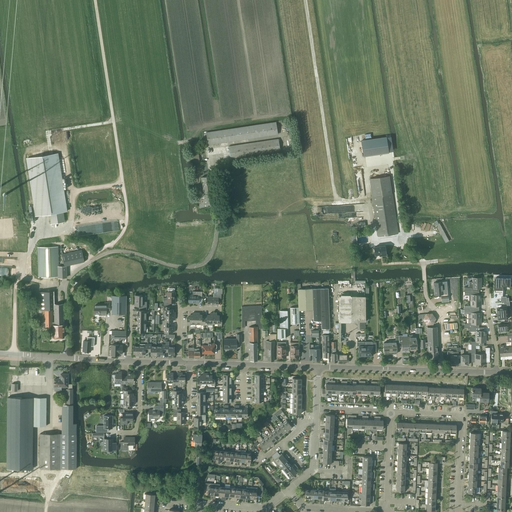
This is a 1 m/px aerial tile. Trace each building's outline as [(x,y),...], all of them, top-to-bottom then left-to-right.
[(206,132),(208,144),(277,134),(275,122),(206,132)] [(361,140),(364,156),(388,153),(388,152),(386,137),(361,140)] [(228,146),(230,158),(279,151),(278,139),(228,146)] [(57,153),(27,158),(36,216),(49,214),(51,224),(57,223),(57,221),(61,221),(60,212),(67,211),(64,193),(63,193),(57,153)] [(200,184),(195,185),(196,192),(198,192),(198,198),(204,197),(205,204),(214,203),(211,176),(201,177),(203,193),(202,193),(200,184)] [(369,179),(370,184),(378,236),(398,233),(390,184),(389,176),(369,179)] [(445,243),(449,241),(439,223),(436,225),(445,243)] [(59,277),(59,278),(66,277),(66,266),(58,266),(58,246),(38,247),(38,277),(59,277)] [(386,255),(385,246),(374,247),(375,255),(382,254),(382,256),(386,255)] [(62,254),(63,261),(64,266),(84,261),(81,250),(62,254)] [(469,287),(464,287),(464,291),(479,291),(479,288),(481,288),(481,278),(473,278),(473,281),(469,281),(469,287)] [(495,278),(494,292),(503,293),(503,286),(511,286),(511,278),(495,278)] [(438,282),(433,283),(433,284),(434,294),(441,294),(441,299),(448,298),(448,294),(443,295),(442,282),(438,282)] [(174,292),(174,288),(172,288),(168,288),(168,292),(167,292),(167,298),(163,298),(163,305),(169,305),(169,302),(172,302),(175,303),(175,292),(174,292)] [(207,297),(207,305),(218,305),(218,299),(221,299),(221,294),(222,294),(222,288),(218,288),(214,288),(214,293),(213,293),(213,297),(207,297)] [(312,289),(313,309),(313,321),(321,320),(321,329),(330,328),(328,288),(312,289)] [(313,309),(312,289),(298,289),(299,310),(313,309)] [(54,291),(39,292),(40,310),(44,310),(44,318),(45,318),(45,328),(52,327),(53,338),(54,338),(56,338),(57,337),(64,337),(63,304),(54,304),(54,291)] [(188,303),(199,303),(199,298),(202,298),(202,292),(192,291),(192,295),(188,295),(188,303)] [(479,291),(464,291),(464,295),(468,295),(468,300),(471,300),(481,300),(481,297),(481,295),(479,295),(479,291)] [(135,306),(139,306),(139,309),(146,309),(146,302),(143,302),(143,296),(135,295),(135,306)] [(112,296),(112,314),(126,314),(126,296),(112,296)] [(339,302),(339,321),(341,321),(351,321),(351,296),(350,296),(340,296),(339,296),(339,302)] [(365,296),(351,296),(351,321),(357,321),(357,329),(365,329),(365,297),(365,296)] [(471,305),(464,305),(464,309),(479,309),(479,306),(481,306),(481,304),(481,300),(471,300),(471,305)] [(94,317),(95,317),(95,314),(106,314),(106,310),(110,310),(110,302),(105,302),(105,305),(94,305),(94,317)] [(170,306),(163,306),(163,315),(165,315),(175,315),(175,312),(173,312),(173,309),(170,309),(170,306)] [(261,306),(242,307),(242,328),(244,328),(244,322),(255,321),(255,326),(257,326),(257,330),(262,329),(261,306)] [(290,307),(290,324),(299,324),(298,307),(290,307)] [(497,308),(496,308),(496,312),(497,312),(498,319),(501,319),(505,319),(508,318),(507,308),(499,308),(498,308),(497,308)] [(479,309),(464,309),(464,313),(468,313),(468,318),(480,318),(481,315),(481,313),(479,313),(479,309)] [(287,310),(279,311),(280,323),(280,328),(280,329),(285,328),(288,328),(287,310)] [(190,325),(196,325),(196,313),(192,313),(192,315),(190,315),(190,317),(187,317),(187,324),(190,325)] [(201,325),(204,325),(204,316),(201,316),(201,315),(199,315),(199,313),(196,313),(196,325),(201,325)] [(213,325),(213,323),(213,313),(210,313),(210,315),(207,315),(207,316),(204,316),(204,325),(207,325),(213,325)] [(213,313),(213,323),(218,323),(218,325),(221,325),(222,317),(219,316),(219,315),(216,315),(216,313),(213,313)] [(163,320),(163,324),(170,324),(170,321),(173,321),(173,318),(174,318),(175,315),(165,315),(164,320),(163,320)] [(468,323),(464,323),(464,328),(469,328),(469,327),(479,327),(479,324),(480,324),(480,322),(480,318),(468,318),(468,323)] [(504,324),(498,324),(499,331),(502,331),(502,332),(506,332),(506,331),(509,330),(509,326),(511,326),(511,321),(508,321),(504,322),(504,324)] [(170,324),(163,324),(162,327),(164,327),(164,333),(172,333),(172,330),(174,330),(174,327),(170,327),(170,324)] [(257,343),(258,343),(257,330),(257,326),(255,326),(249,327),(250,358),(250,361),(257,361),(257,343)] [(421,340),(421,348),(426,348),(426,347),(428,347),(428,358),(438,358),(437,327),(427,327),(428,343),(426,343),(426,339),(421,340)] [(479,327),(469,327),(469,328),(469,331),(475,331),(475,336),(485,336),(485,333),(485,330),(484,330),(484,327),(479,327)] [(207,337),(207,340),(208,340),(208,353),(214,353),(214,348),(216,348),(217,347),(217,344),(216,344),(215,344),(215,343),(211,343),(211,337),(213,337),(213,332),(204,333),(204,337),(207,337)] [(237,339),(224,339),(224,349),(237,349),(237,343),(241,343),(241,334),(236,334),(237,339)] [(269,341),(265,341),(265,349),(274,349),(274,341),(274,339),(276,339),(276,334),(270,334),(269,341)] [(396,342),(383,343),(384,354),(397,353),(396,347),(399,347),(398,335),(395,336),(396,342)] [(402,335),(398,335),(399,347),(402,347),(402,350),(410,349),(409,336),(402,337),(402,335)] [(416,336),(409,336),(410,349),(417,349),(416,336)] [(475,341),(471,342),(471,348),(475,348),(475,345),(480,345),(484,345),(484,342),(485,342),(485,340),(485,336),(475,336),(475,341)] [(83,340),(83,351),(90,352),(91,346),(94,346),(94,337),(87,337),(87,341),(83,340)] [(372,342),(372,341),(365,342),(366,355),(373,355),(372,351),(376,351),(376,342),(372,342)] [(165,345),(165,352),(168,352),(168,357),(171,357),(171,355),(174,355),(174,347),(168,347),(168,345),(168,342),(165,342),(165,345)] [(277,357),(285,357),(286,345),(286,342),(277,342),(277,357)] [(290,356),(290,357),(299,358),(299,343),(290,342),(290,353),(290,354),(290,355),(290,356)] [(365,342),(357,342),(357,346),(358,346),(359,355),(359,357),(364,357),(364,355),(366,355),(365,342)] [(119,345),(111,344),(111,355),(118,355),(119,353),(122,353),(122,346),(119,345)] [(145,351),(148,351),(148,344),(139,344),(139,346),(139,356),(142,356),(142,354),(145,354),(145,351)] [(153,356),(156,356),(156,346),(151,346),(151,344),(148,344),(148,351),(151,352),(150,354),(153,354),(153,356)] [(162,352),(165,352),(165,345),(162,345),(162,346),(156,346),(156,356),(160,356),(160,354),(162,355),(162,352)] [(504,345),(500,345),(500,348),(501,356),(511,355),(511,354),(511,347),(504,348),(504,345)] [(485,354),(480,354),(480,364),(483,364),(486,364),(486,362),(489,362),(489,353),(489,351),(489,347),(485,347),(485,354)] [(475,348),(471,348),(471,350),(471,355),(471,362),(474,362),(474,364),(477,364),(480,364),(480,354),(475,354),(475,348)] [(274,349),(265,349),(265,358),(268,358),(268,361),(274,361),(274,349)] [(115,374),(113,374),(113,384),(121,384),(121,383),(124,383),(124,376),(121,376),(121,371),(118,371),(118,373),(115,373),(115,374)] [(124,376),(124,383),(128,383),(128,381),(133,381),(133,373),(131,373),(131,371),(127,371),(127,376),(124,376)] [(172,384),(176,384),(176,377),(173,377),(173,373),(169,373),(169,374),(167,374),(167,383),(172,383),(172,384)] [(176,377),(176,384),(179,384),(179,383),(185,383),(185,375),(182,375),(182,373),(179,373),(179,377),(176,377)] [(206,383),(206,373),(202,373),(202,375),(200,375),(200,378),(197,378),(197,385),(200,385),(200,383),(206,383)] [(209,373),(206,373),(206,383),(211,383),(211,385),(215,385),(214,377),(212,377),(212,375),(209,375),(209,373)] [(60,379),(54,379),(54,386),(68,386),(68,388),(66,388),(66,404),(73,405),(73,399),(73,389),(72,389),(72,384),(68,384),(68,374),(61,374),(61,379),(60,379)] [(148,382),(147,391),(148,391),(148,394),(155,394),(155,391),(161,391),(161,382),(148,382)] [(331,393),(332,384),(326,384),(325,389),(322,389),(322,396),(326,396),(326,393),(331,393)] [(420,394),(419,398),(421,398),(422,398),(422,394),(427,394),(428,387),(427,387),(427,386),(421,386),(421,394),(420,394)] [(480,401),(480,392),(481,388),(472,388),(472,396),(477,397),(477,401),(480,401)] [(132,390),(123,390),(123,393),(123,399),(135,399),(135,395),(133,395),(133,393),(132,393),(132,390)] [(174,394),(174,399),(184,399),(184,396),(182,396),(182,393),(180,393),(180,391),(175,391),(172,391),(172,394),(174,394)] [(480,392),(480,401),(485,401),(485,406),(488,406),(488,393),(480,392)] [(33,397),(7,397),(7,398),(6,469),(32,469),(33,397)] [(34,426),(46,426),(46,397),(34,397),(34,426)] [(123,404),(123,407),(132,407),(132,405),(133,405),(133,402),(135,402),(135,399),(123,399),(123,404)] [(184,399),(174,399),(174,405),(172,405),(172,408),(181,408),(181,405),(182,405),(182,403),(184,403),(184,399)] [(159,415),(163,415),(163,405),(155,405),(155,409),(149,410),(149,418),(149,420),(150,420),(156,420),(156,418),(159,418),(159,415)] [(173,409),(173,416),(177,416),(177,422),(185,422),(185,412),(180,412),(180,409),(173,409)] [(120,418),(120,424),(127,424),(127,420),(133,420),(133,412),(123,412),(123,418),(120,418)] [(497,414),(497,424),(497,421),(503,421),(503,423),(508,424),(508,421),(503,420),(503,418),(503,414),(497,414)] [(112,415),(104,415),(104,426),(96,426),(96,432),(104,432),(104,428),(107,428),(112,428),(112,424),(112,421),(112,415)] [(194,418),(194,428),(202,428),(202,422),(205,422),(205,415),(198,415),(198,418),(194,418)] [(286,420),(282,423),(288,430),(292,427),(286,420)] [(282,423),(278,427),(284,433),(288,430),(282,423)] [(278,427),(274,430),(280,436),(284,433),(278,427)] [(274,430),(270,433),(276,440),(280,436),(274,430)] [(40,468),(61,468),(61,433),(40,433),(40,468)] [(61,433),(61,468),(76,468),(76,463),(76,433),(61,433)] [(269,434),(267,436),(272,443),(276,440),(270,433),(269,434)] [(194,446),(201,446),(202,434),(193,434),(192,441),(194,441),(194,446)] [(267,436),(263,439),(268,446),(272,443),(267,436)] [(120,442),(120,450),(128,450),(128,445),(134,445),(134,437),(124,437),(124,442),(120,442)] [(113,438),(112,438),(104,438),(103,438),(103,450),(104,450),(112,450),(112,442),(113,442),(113,438)] [(263,439),(259,442),(264,449),(268,446),(263,439)] [(276,465),(278,464),(285,458),(281,453),(274,459),(272,461),(276,465)] [(322,457),(322,463),(331,463),(331,464),(339,465),(339,464),(341,464),(341,461),(339,461),(331,460),(331,457),(322,456),(322,457)] [(278,464),(282,468),(289,463),(285,458),(278,464)] [(282,468),(286,473),(293,467),(289,463),(282,468)] [(293,467),(286,473),(290,478),(297,472),(293,467)] [(205,483),(205,490),(208,490),(207,494),(210,495),(210,499),(212,499),(214,484),(205,483)] [(252,487),(251,498),(254,499),(253,503),(256,503),(256,499),(256,498),(259,498),(259,495),(260,495),(260,489),(257,489),(257,488),(252,487)] [(311,501),(311,499),(311,498),(311,489),(305,489),(302,488),(302,496),(305,496),(305,497),(308,497),(308,501),(311,501)] [(341,491),(341,500),(344,500),(347,500),(347,498),(349,498),(349,492),(347,492),(341,491)] [(146,493),(145,501),(154,502),(155,494),(146,493)] [(145,501),(144,508),(153,509),(154,502),(145,501)]
